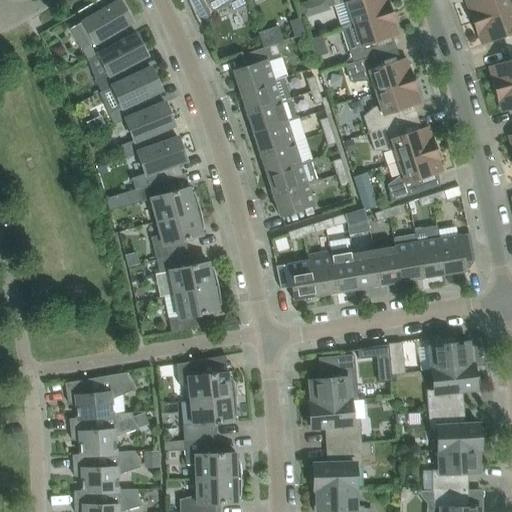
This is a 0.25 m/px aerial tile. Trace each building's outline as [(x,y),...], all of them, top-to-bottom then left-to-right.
[(83,23),(77,26),(89,46),(81,50),(88,60),(98,55),(98,54),(102,52),(104,51),(132,37),(131,36),(125,26),(132,22),(129,17),(119,1),(113,5),(109,0),(98,0),(77,12),(83,22),(83,23)] [(204,0),(211,11),(231,6),(232,11),(249,7),(246,0),(204,0)] [(335,6),(342,29),(353,25),(391,13),(387,0),(332,0),(335,6)] [(474,23),(511,9),(507,0),(466,0),(465,0),(474,23)] [(511,8),(511,9),(474,23),(482,45),(503,38),(507,49),(511,47),(511,8)] [(353,25),(342,29),(341,29),(348,50),(349,50),(353,63),(381,54),(377,42),(399,35),(391,13),(353,25)] [(95,81),(101,92),(151,69),(151,68),(146,70),(140,60),(147,56),(136,34),(132,37),(98,54),(98,55),(109,74),(95,81)] [(268,47),(272,60),(268,62),(268,60),(235,71),(235,70),(233,70),(240,92),(284,78),(287,77),(277,45),(268,47)] [(495,90),(511,85),(511,47),(507,49),(511,60),(489,67),(495,90)] [(371,79),(375,93),(414,81),(406,58),(385,65),(381,54),(353,63),(346,66),(350,82),(371,79)] [(122,107),(108,113),(114,124),(165,103),(159,105),(154,94),(161,90),(151,69),(101,92),(113,87),(122,107)] [(306,80),(310,92),(319,90),(315,77),(306,80)] [(247,113),(281,102),(290,99),(284,78),(240,92),(247,113)] [(369,133),(375,131),(403,122),(399,111),(421,104),(414,81),(375,93),(379,104),(364,117),(369,133)] [(511,85),(495,90),(502,113),(511,109),(511,85)] [(315,105),(323,103),(319,90),(310,92),(315,105)] [(297,120),(290,99),(281,102),(247,113),(253,133),(288,122),(297,120)] [(120,146),(125,157),(178,138),(172,140),(167,128),(174,125),(165,103),(114,124),(114,125),(126,120),(134,140),(120,146)] [(319,121),(324,133),(332,131),(328,118),(319,121)] [(294,143),(288,122),(253,133),(260,154),(294,143)] [(403,122),(375,131),(369,133),(375,152),(389,152),(393,148),(398,162),(436,149),(428,127),(407,134),(403,122)] [(336,144),(332,131),(324,133),(328,146),(336,144)] [(131,179),(135,190),(186,174),(186,173),(183,174),(179,163),(186,161),(178,138),(125,157),(125,158),(138,153),(145,174),(131,179)] [(294,143),(260,154),(267,175),(301,164),(294,143)] [(436,149),(398,162),(402,174),(387,185),(392,201),(425,191),(422,179),(443,172),(436,149)] [(333,162),(337,174),(345,172),(341,159),(333,162)] [(301,164),(267,175),(273,195),(308,184),(318,181),(311,160),(301,164)] [(349,185),(345,172),(337,174),(341,187),(349,185)] [(151,199),(157,222),(201,210),(199,204),(197,198),(194,192),(190,193),(189,188),(169,193),(165,181),(186,175),(186,174),(135,190),(138,190),(141,202),(151,199)] [(308,184),(273,195),(280,217),(282,217),(282,216),(314,205),(308,184)] [(444,191),(431,195),(434,203),(447,199),(444,191)] [(434,203),(431,195),(418,199),(421,208),(434,203)] [(400,205),(387,210),(390,218),(403,214),(400,205)] [(357,210),(344,215),(347,223),(349,228),(362,223),(368,221),(364,208),(357,210)] [(201,210),(157,222),(160,235),(152,237),(153,247),(156,261),(185,254),(181,241),(202,235),(200,230),(204,229),(203,223),(202,217),(201,210)] [(390,218),(387,210),(374,214),(377,222),(390,218)] [(334,227),(347,223),(344,215),(331,219),(334,227)] [(313,225),(300,229),(303,237),(316,233),(313,225)] [(290,241),(303,237),(300,229),(287,233),(290,241)] [(395,246),(401,282),(422,278),(416,243),(415,235),(393,238),(395,246)] [(437,239),(443,275),(466,271),(466,269),(465,269),(459,235),(437,239)] [(416,243),(422,278),(443,275),(437,239),(416,243)] [(373,250),(379,286),(401,282),(395,246),(373,250)] [(330,252),(337,293),(358,289),(352,254),(351,248),(330,252)] [(352,254),(358,289),(379,286),(373,250),(352,254)] [(309,256),(310,261),(315,296),(337,293),(330,252),(309,256)] [(169,272),(174,295),(218,286),(217,279),(215,273),(213,267),(209,268),(208,263),(188,267),(185,254),(156,261),(160,274),(169,272)] [(310,261),(288,265),(277,266),(280,290),(291,288),(293,298),(292,299),(293,300),(315,296),(310,261)] [(164,297),(169,320),(171,333),(200,328),(197,315),(218,311),(217,306),(221,305),(220,299),(220,292),(218,286),(174,295),(164,297)] [(442,337),(429,338),(433,370),(474,365),(472,350),(468,350),(468,343),(457,344),(456,338),(442,339),(442,337)] [(401,344),(388,345),(392,374),(404,373),(403,363),(401,344)] [(388,345),(375,347),(376,357),(380,356),(380,361),(380,362),(390,361),(388,345)] [(311,388),(307,389),(309,405),(350,401),(358,400),(356,380),(355,375),(353,356),(323,358),(325,379),(310,381),(311,388)] [(179,385),(189,385),(191,401),(235,397),(235,390),(234,384),(232,377),(228,378),(228,373),(207,375),(205,360),(176,364),(178,379),(179,385)] [(380,361),(376,362),(378,382),(392,380),(392,374),(390,361),(380,362),(380,361)] [(429,411),(459,408),(458,391),(476,389),(474,365),(433,370),(435,390),(427,391),(429,411)] [(69,419),(69,420),(132,413),(124,414),(123,395),(134,390),(126,373),(65,383),(68,405),(76,405),(77,418),(69,419)] [(183,426),(184,441),(213,439),(212,424),(233,422),(232,416),(236,416),(236,410),(236,403),(235,397),(191,401),(193,425),(183,426)] [(329,426),(330,445),(361,444),(359,420),(352,421),(350,401),(309,405),(311,428),(329,426)] [(439,450),(480,448),(479,425),(461,426),(459,408),(429,411),(430,431),(438,430),(439,450)] [(81,455),(72,455),(72,456),(135,452),(135,451),(116,452),(115,437),(138,429),(132,413),(69,420),(71,440),(80,442),(81,455)] [(186,465),(196,465),(196,479),(241,478),(241,471),(239,458),(235,459),(235,453),(214,455),(213,439),(184,441),(186,465)] [(331,465),(313,465),(314,488),(355,487),(354,467),(362,467),(362,456),(372,455),(372,443),(361,444),(330,445),(331,465)] [(433,491),(463,490),(463,473),(478,472),(478,465),(481,465),(480,448),(439,450),(440,471),(432,471),(433,491)] [(74,491),(74,492),(137,490),(118,490),(117,475),(140,468),(135,452),(72,456),(74,477),(82,479),(82,491),(74,491)] [(197,495),(179,499),(179,506),(179,511),(216,511),(217,504),(238,503),(238,497),(242,497),(242,491),(242,484),(241,478),(237,478),(196,479),(197,493),(197,495)] [(333,511),(332,511),(363,511),(363,507),(356,508),(355,487),(314,488),(314,504),(318,504),(318,511),(333,511)] [(121,511),(142,506),(137,490),(74,492),(74,511),(121,511)] [(421,491),(421,496),(428,504),(428,511),(433,511),(441,511),(478,511),(479,508),(469,508),(464,508),(463,490),(433,491),(423,491),(421,491)]
